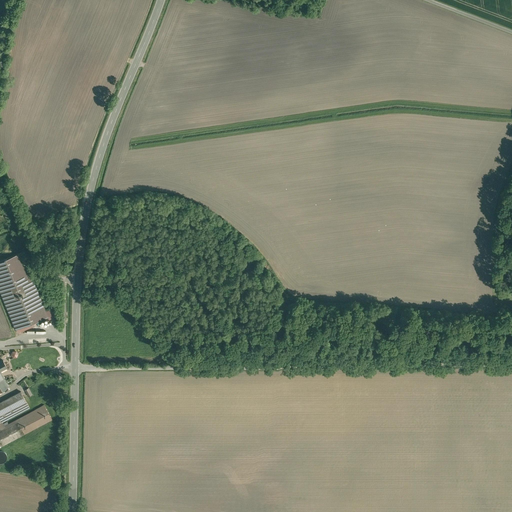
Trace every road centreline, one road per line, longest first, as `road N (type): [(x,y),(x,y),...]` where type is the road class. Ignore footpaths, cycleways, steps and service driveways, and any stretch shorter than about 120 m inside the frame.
road 1 (unclassified): [(75,366),(511,365)]
road 2 (secondary): [(77,278),(98,159),(160,0)]
road 3 (secondary): [(72,511),(75,366)]
road 4 (unclassified): [(77,278),(41,265),(0,174)]
